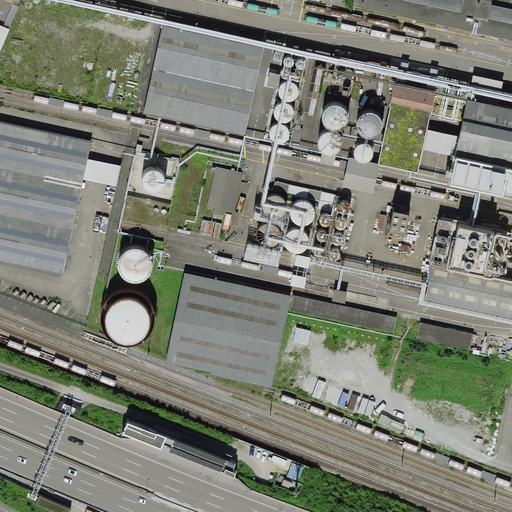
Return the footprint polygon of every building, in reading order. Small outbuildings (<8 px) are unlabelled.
[(511,0),(352,0),(351,5),(511,40),(511,0)] [(263,48),(160,24),(139,115),(242,139),(263,48)] [(284,59),(283,61),(283,62),(284,64),(286,65),(287,66),(289,66),(291,66),(292,64),(293,63),(294,62),(294,60),(293,58),(292,57),(291,56),(289,56),(288,56),(286,56),(285,57),(284,59)] [(300,58),(299,59),(297,59),(296,61),(296,62),(295,64),(296,65),(297,67),(298,68),(299,68),(301,68),(303,68),(304,67),(305,66),(305,64),(305,62),(305,61),(304,60),(302,59),(300,58)] [(291,70),(289,68),(288,67),(286,67),(285,67),(284,68),(283,69),(282,70),(281,71),(281,72),(281,73),(282,74),(282,75),(283,77),(285,77),(287,77),(288,77),(290,76),(291,75),(291,73),(291,71),(291,70)] [(301,71),(300,70),(298,70),(296,70),(295,71),(294,72),(293,73),(293,75),(293,76),(293,77),(294,79),(295,80),(297,80),(299,81),(301,80),(302,79),(303,77),(304,76),(303,74),(303,72),(301,71)] [(292,81),(289,80),(286,81),(283,82),(280,85),(279,88),(278,91),(279,95),(281,98),(284,100),(287,101),(291,101),(294,99),(296,97),(298,95),(299,91),(298,88),(297,85),(295,83),(292,81)] [(436,91),(393,81),(376,162),(418,171),(436,91)] [(511,107),(466,98),(454,156),(508,167),(511,168),(511,107)] [(287,102),(284,101),(281,101),(278,103),(275,105),(274,108),(273,112),(274,115),(276,118),(279,120),(282,121),(286,121),(289,120),(291,118),(293,115),(294,112),(293,109),(292,106),(290,103),(287,102)] [(343,120),(343,116),(343,114),(343,112),(342,110),(341,107),(338,105),(335,103),(331,102),(327,103),(323,105),(320,108),(318,112),(318,116),(318,120),(320,123),(323,126),(326,128),(331,128),(335,128),(338,126),(341,123),(343,120)] [(378,128),(379,124),(379,122),(379,120),(378,118),(376,115),(374,113),(371,111),(367,110),(362,111),(358,113),(355,116),(354,120),(353,124),(354,128),(356,131),(358,134),(362,136),(366,136),(370,136),(374,134),(377,131),(378,128)] [(93,142),(0,122),(0,261),(64,275),(93,142)] [(283,124),(280,124),(276,124),(273,125),(271,128),(269,131),(269,135),(270,138),(271,141),(274,143),(278,144),(281,144),(284,143),(287,141),(288,138),(289,135),(289,132),(288,129),(286,126),(283,124)] [(338,148),(339,144),(339,142),(339,140),(338,138),(336,135),(334,133),(331,131),(327,130),(322,131),(318,133),(315,136),(314,140),(313,144),(314,147),(316,151),(319,154),(322,155),(326,156),(330,155),(334,153),(337,150),(338,148)] [(373,155),(374,151),(374,149),(374,147),(373,145),(371,142),(369,140),(366,138),(362,137),(357,138),(353,140),(350,143),(349,147),(348,151),(349,155),(351,158),(353,161),(357,163),(361,163),(365,163),(369,161),(372,158),(373,155)] [(454,156),(449,183),(502,195),(508,167),(454,156)] [(243,173),(215,166),(207,207),(234,214),(243,173)] [(511,168),(508,167),(502,195),(511,196),(511,168)] [(156,188),(159,185),(161,182),(161,178),(160,175),(158,172),(155,170),(152,168),(148,168),(145,169),(142,171),(140,174),(139,177),(138,181),(140,184),(142,188),(145,190),(149,190),(153,190),(156,188)] [(338,195),(275,181),(273,190),(319,200),(317,208),(334,212),(338,195)] [(283,198),(280,195),(276,194),(272,194),(269,195),(265,198),(263,201),(262,205),(263,209),(264,212),(267,215),(270,217),(274,218),(278,217),(282,216),(285,213),(286,209),(287,205),(286,201),(283,198)] [(312,204),(308,202),(305,201),(300,201),(297,202),(294,205),(291,208),(290,212),(291,216),(292,219),(295,222),(298,224),(302,225),(306,224),(310,222),(313,220),(314,216),(315,212),(314,208),(312,204)] [(350,210),(350,208),(350,206),(349,204),(348,203),(346,202),(344,202),(342,202),(340,203),(339,205),(338,207),(338,209),(339,211),(340,212),(342,213),(344,214),(345,214),(347,213),(349,212),(350,210)] [(409,214),(393,211),(387,236),(403,240),(409,214)] [(332,222),(332,220),(332,218),(331,217),(329,215),(328,214),(326,214),(324,215),(322,216),(321,217),(320,219),(320,221),(321,223),(322,224),(324,226),(325,226),(327,226),(329,225),(331,224),(332,222)] [(511,235),(511,229),(441,214),(430,262),(502,278),(511,235)] [(347,225),(347,223),(347,221),(346,220),(345,218),(343,217),(341,217),(339,217),(337,218),(336,220),(335,222),(335,224),(336,226),(337,227),(339,228),(341,229),(343,229),(344,228),(346,227),(347,225)] [(222,223),(202,219),(199,234),(219,238),(222,223)] [(276,225),(273,223),(269,221),(265,221),(261,223),(258,225),(256,228),(255,232),(255,236),(257,240),(260,243),(263,245),(267,246),(271,245),(275,243),(277,240),(279,236),(279,232),(278,228),(276,225)] [(304,232),(301,229),(297,228),(293,228),(289,229),(286,232),(284,235),(283,239),(284,243),(285,246),(288,249),(291,251),(295,252),(299,252),(303,250),(306,247),(307,243),(308,239),(307,235),(304,232)] [(328,238),(329,236),(328,234),(327,233),(326,231),(324,230),(322,230),(320,231),(319,232),(317,233),(317,235),(317,237),(317,239),(318,240),(320,241),(322,242),(324,242),(326,241),(327,240),(328,238)] [(343,241),(344,239),(344,237),(343,235),(341,234),(340,233),(338,233),(336,233),(334,234),(333,236),(332,237),(332,239),(333,241),(334,243),(335,244),(337,245),(339,244),(341,244),(342,242),(343,241)] [(325,253),(326,251),(325,249),(324,247),(323,246),(321,245),(319,245),(317,245),(316,246),(314,248),(314,250),(314,252),(314,254),(315,255),(317,256),(319,257),(321,257),(323,256),(324,255),(325,253)] [(148,254),(144,250),(139,249),(133,248),(128,250),(123,253),(120,258),(119,264),(119,269),(121,275),(126,279),(131,281),(136,282),(141,281),(146,278),(150,274),(152,269),(152,264),(151,259),(148,254)] [(340,256),(340,254),(340,253),(339,251),(338,249),(336,249),(334,248),(332,249),(330,250),(329,251),(328,253),(328,255),(329,257),(330,259),(332,260),(334,260),(336,260),(337,259),(339,258),(340,256)] [(511,279),(430,262),(422,299),(435,302),(462,308),(511,318),(511,279)] [(291,295),(183,273),(165,359),(273,382),(291,295)] [(397,316),(293,294),(289,310),(394,333),(397,316)] [(132,298),(127,297),(119,299),(112,303),(107,309),(105,317),(105,324),(107,332),(113,338),(119,342),(124,343),(132,343),(140,340),(146,334),(149,328),(150,320),(149,313),(145,306),(139,300),(132,298)] [(472,334),(420,321),(416,338),(468,350),(472,334)] [(279,479),(276,478),(274,485),(299,494),(303,483),(281,475),(279,479)]
